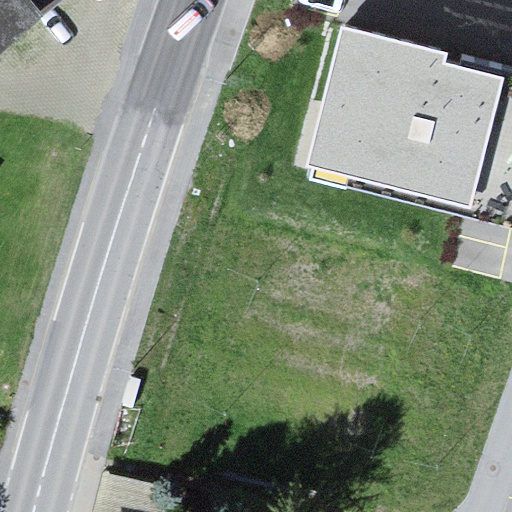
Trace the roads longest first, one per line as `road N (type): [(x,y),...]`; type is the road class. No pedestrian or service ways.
road 1 (primary): [(39,511),(136,153),(195,0)]
road 2 (unknown): [(151,115),(80,100),(0,119)]
